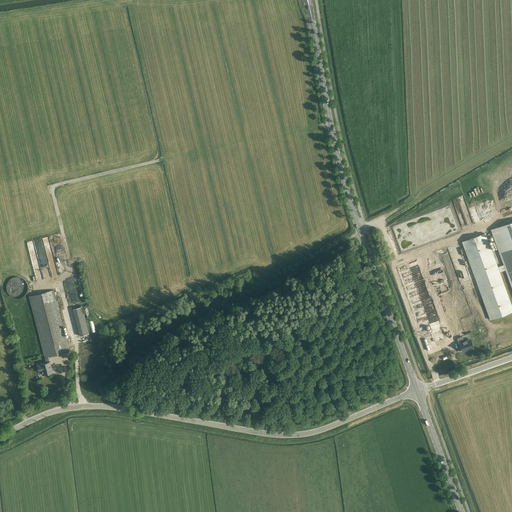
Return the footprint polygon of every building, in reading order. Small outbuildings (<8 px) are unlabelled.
[(461,219),(464,226),(474,223),(470,213),(462,216),(463,218),(461,219)] [(497,267),(485,234),(461,243),(474,276),(476,283),(490,319),(511,311),(511,307),(499,272),(505,270),(511,290),(511,222),(490,230),(503,265),(497,267)] [(476,283),(474,276),(472,277),(458,238),(393,261),(424,347),(457,335),(456,332),(488,320),(474,283),(476,283)] [(42,239),(28,242),(34,272),(40,271),(36,252),(37,252),(36,248),(38,248),(37,244),(43,243),(42,239)] [(9,294),(11,296),(14,297),(17,298),(20,297),(23,296),(25,294),(27,291),(27,288),(27,285),(26,282),(24,279),(21,278),(17,277),(14,277),(11,279),(9,281),(7,284),(7,288),(7,291),(9,294)] [(42,371),(43,375),(53,373),(50,362),(49,357),(69,352),(53,290),(29,296),(46,363),(37,365),(39,372),(42,371)] [(73,309),(80,336),(89,334),(82,307),(73,309)] [(472,338),(459,343),(463,352),(476,348),(472,338)]
